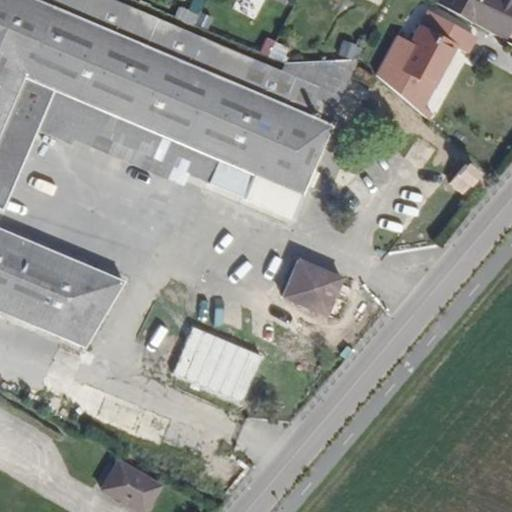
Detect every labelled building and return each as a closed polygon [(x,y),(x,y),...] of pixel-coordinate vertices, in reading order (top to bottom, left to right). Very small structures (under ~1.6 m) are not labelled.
[(42,251),(0,232),(0,202),(34,124),(200,194),(203,186),(286,221),(300,187),(307,190),(313,176),(306,173),(325,127),(319,125),(347,60),(283,73),(280,78),(99,0),(0,0),(0,317),(82,353),(121,285),(42,251)] [(442,0),(438,8),(470,25),(474,19),(483,0),(442,0)] [(511,21),(511,0),(483,0),(474,19),(505,35),(511,21)] [(464,58),(473,42),(426,15),(408,47),(395,40),(374,77),(416,113),(453,52),(464,58)] [(286,60),(291,44),(267,37),(262,53),(286,60)] [(344,39),(340,54),(359,58),(362,43),(344,39)] [(459,197),(474,179),(462,169),(447,187),(459,197)] [(324,318),(339,281),(297,264),(280,300),(324,318)] [(241,409),(261,363),(190,333),(171,379),(241,409)] [(140,511),(143,511),(162,482),(128,464),(110,494),(140,511)]
